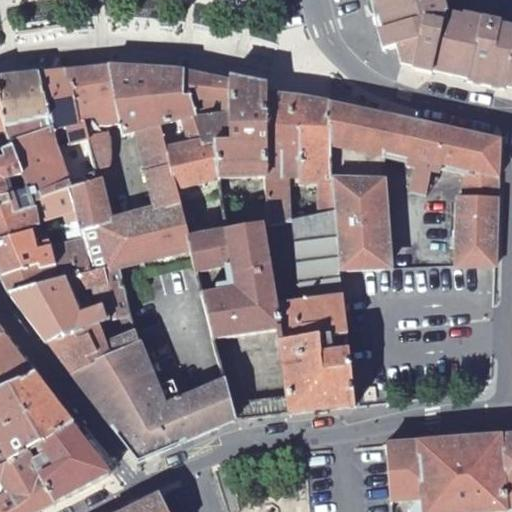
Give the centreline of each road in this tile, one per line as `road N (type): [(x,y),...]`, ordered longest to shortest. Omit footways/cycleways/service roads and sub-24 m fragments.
road 1 (residential): [(83,511),(227,447),(298,432),(511,417)]
road 2 (residential): [(511,120),(374,84),(328,43),(316,0)]
